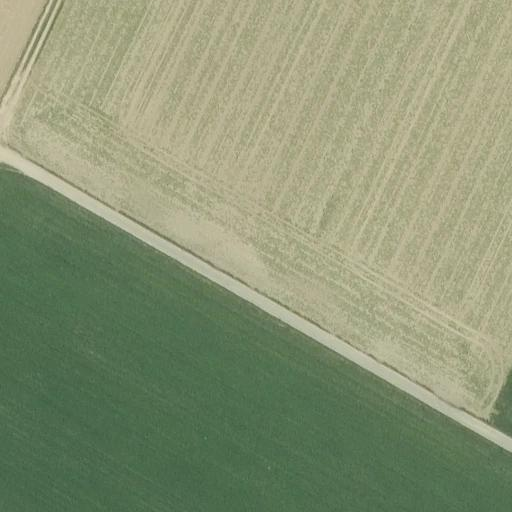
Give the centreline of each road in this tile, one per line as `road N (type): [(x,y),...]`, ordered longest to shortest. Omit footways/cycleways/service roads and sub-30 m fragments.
road 1 (track): [(0,155),(511,447)]
road 2 (track): [(54,0),(0,116)]
